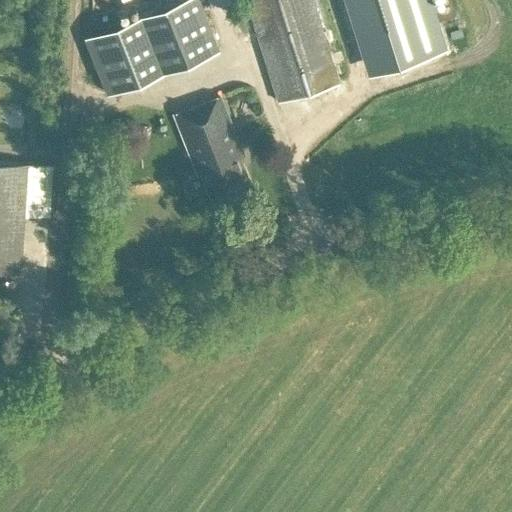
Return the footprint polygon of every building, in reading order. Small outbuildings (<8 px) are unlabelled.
[(175,0),(84,36),(106,91),(218,48),(198,0),(175,0)] [(312,0),(245,0),(277,100),(339,81),(312,0)] [(363,0),(385,67),(444,49),(428,0),(363,0)] [(219,94),(173,112),(197,173),(200,171),(209,194),(249,179),(240,156),(243,154),(219,94)] [(0,268),(20,269),(23,216),(49,218),(52,163),(0,160),(0,268)] [(83,184),(82,201),(94,202),(96,185),(83,184)]
